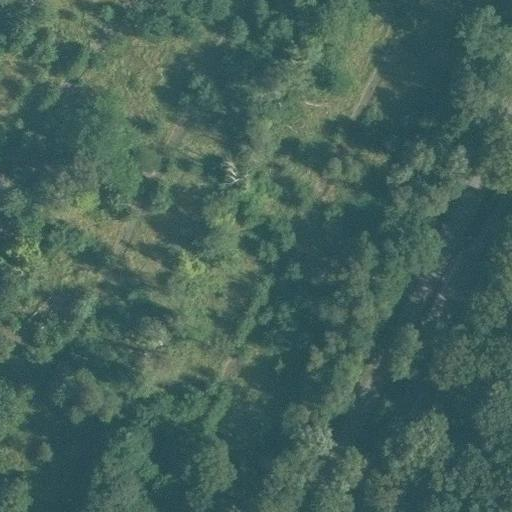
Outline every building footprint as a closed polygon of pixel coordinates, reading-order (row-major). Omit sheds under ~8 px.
[(76,0),(51,0),(50,3),(101,34),(109,20),(76,0)] [(167,0),(162,9),(173,16),(183,0),(167,0)] [(205,0),(202,0),(196,11),(229,28),(235,16),(205,0)] [(0,1),(0,16),(9,21),(15,10),(0,1)] [(445,2),(439,21),(482,35),(489,16),(445,2)] [(169,47),(177,36),(147,14),(138,25),(169,47)] [(263,14),(257,29),(298,46),(304,32),(263,14)] [(214,54),(220,42),(187,26),(181,39),(214,54)] [(431,49),(465,61),(470,47),(436,35),(431,49)] [(141,76),(150,66),(123,42),(114,52),(141,76)] [(241,61),(275,81),(284,67),(250,46),(241,61)] [(368,80),(374,66),(332,47),(326,61),(368,80)] [(0,114),(10,124),(59,71),(42,56),(0,100),(0,114)] [(91,84),(124,107),(132,95),(99,73),(91,84)] [(316,76),(310,90),(351,109),(357,95),(316,76)] [(186,111),(191,98),(150,81),(145,94),(186,111)] [(223,98),(257,114),(263,101),(230,84),(223,98)] [(74,110),(107,128),(113,117),(80,98),(74,110)] [(424,135),(430,123),(392,103),(385,114),(424,135)] [(169,143),(175,130),(136,111),(130,123),(169,143)] [(306,111),(300,123),(332,139),(338,127),(306,111)] [(238,152),(246,138),(212,119),(204,133),(238,152)] [(58,125),(51,138),(80,154),(87,140),(58,125)] [(277,151),(310,168),(316,156),(283,139),(277,151)] [(407,171),(412,157),(379,143),(373,157),(407,171)] [(227,191),(234,178),(199,159),(192,171),(227,191)] [(111,161),(99,181),(129,198),(141,178),(111,161)] [(262,181),(297,200),(303,189),(268,170),(262,181)] [(355,189),(377,199),(383,187),(360,177),(355,189)] [(181,192),(175,205),(212,222),(218,209),(181,192)] [(112,233),(117,221),(80,207),(75,220),(112,233)] [(242,220),(271,232),(276,220),(247,208),(242,220)] [(341,212),(335,224),(373,244),(379,232),(341,212)] [(17,237),(1,228),(0,230),(0,239),(32,258),(48,230),(27,218),(17,237)] [(159,239),(155,252),(189,264),(194,252),(159,239)] [(94,269),(99,257),(61,242),(56,254),(94,269)] [(269,272),(274,260),(233,244),(228,256),(269,272)] [(325,245),(318,259),(361,282),(369,268),(325,245)] [(143,268),(138,281),(174,294),(179,281),(143,268)] [(45,294),(75,304),(79,293),(61,287),(65,275),(52,271),(45,294)] [(244,307),(250,294),(209,275),(203,287),(244,307)] [(301,292),(296,307),(338,321),(343,306),(301,292)] [(133,306),(129,318),(154,329),(159,317),(133,306)] [(19,309),(14,320),(34,330),(39,318),(19,309)] [(199,310),(192,325),(232,344),(239,330),(199,310)] [(315,357),(323,343),(284,322),(276,336),(315,357)] [(143,369),(149,356),(114,339),(107,351),(143,369)] [(182,352),(176,364),(215,385),(221,373),(182,352)] [(305,386),(311,374),(277,358),(271,371),(305,386)] [(248,407),(288,426),(295,413),(255,393),(248,407)] [(228,442),(261,454),(267,439),(234,427),(228,442)]
